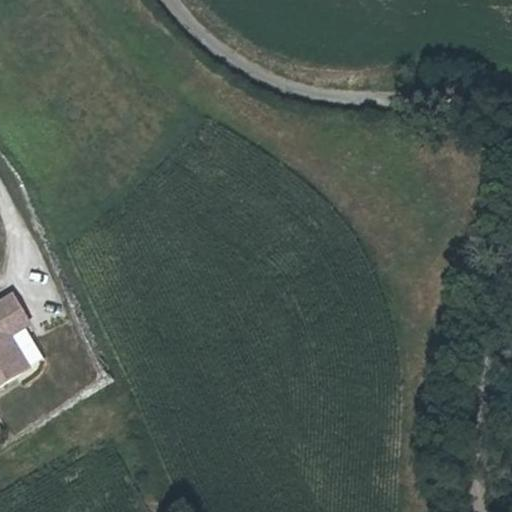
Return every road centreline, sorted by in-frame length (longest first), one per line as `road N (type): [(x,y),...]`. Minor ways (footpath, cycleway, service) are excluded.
road 1 (track): [(511,132),(459,108),(311,99),(258,78),(199,34),(170,0)]
road 2 (track): [(480,511),(470,499),(482,387),(511,277)]
